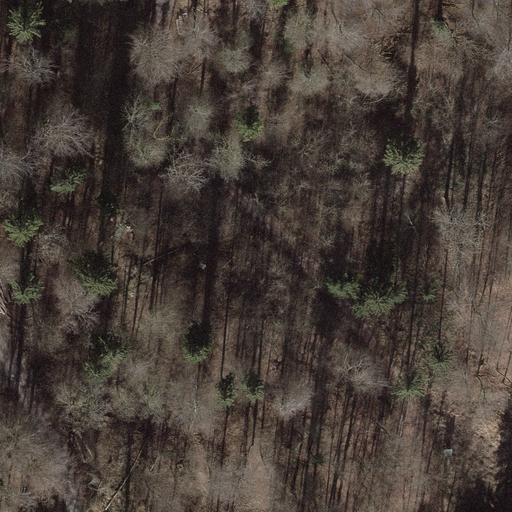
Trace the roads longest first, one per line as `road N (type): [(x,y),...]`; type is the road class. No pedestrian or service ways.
road 1 (track): [(157,0),(185,119),(244,206),(346,300),(419,415),(441,511)]
road 2 (track): [(0,338),(41,411),(69,511)]
